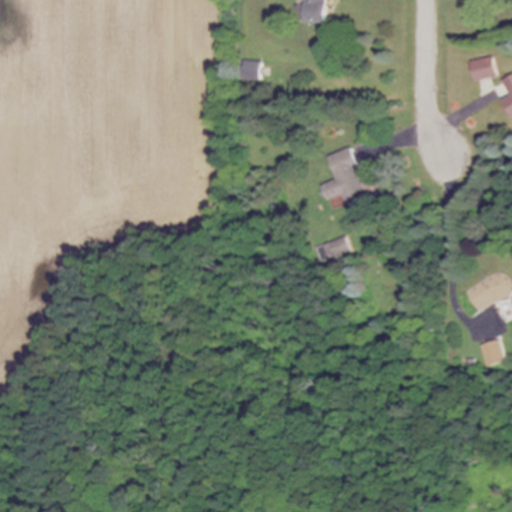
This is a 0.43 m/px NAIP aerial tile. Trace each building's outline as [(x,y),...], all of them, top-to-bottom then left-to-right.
[(310,24),(329,25),(329,0),(308,0),(308,7),(300,6),(300,16),(310,16),(310,24)] [(477,83),(499,78),(495,59),(473,63),(477,83)] [(265,63),(247,63),(247,82),(264,82),(265,63)] [(331,159),(340,181),(325,187),(331,202),(346,196),(351,210),(373,202),(353,150),(331,159)] [(324,264),(353,254),(348,239),(319,249),(324,264)] [(470,293),(483,314),(511,297),(511,281),(506,272),(470,293)] [(489,367),(508,364),(505,343),(486,346),(489,367)]
